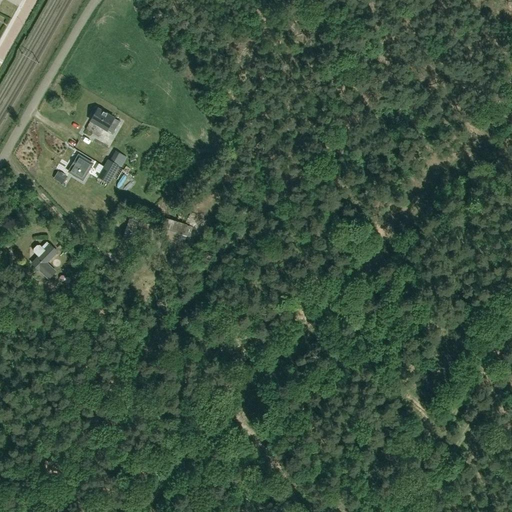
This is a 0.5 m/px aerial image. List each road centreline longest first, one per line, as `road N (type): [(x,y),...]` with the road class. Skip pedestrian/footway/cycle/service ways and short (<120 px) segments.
road 1 (track): [(309,511),(231,410),(136,511)]
road 2 (residential): [(0,160),(95,0)]
road 3 (track): [(511,387),(455,444),(421,511)]
